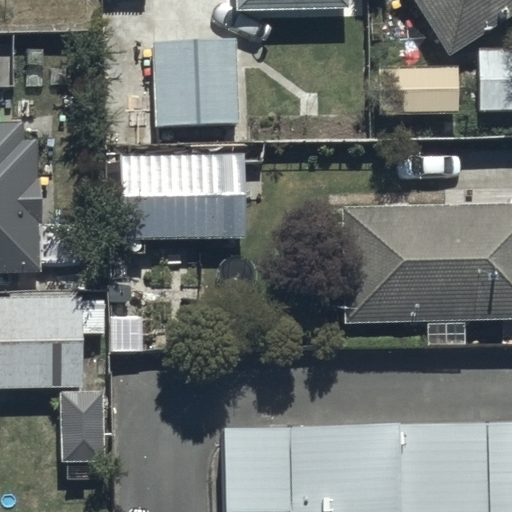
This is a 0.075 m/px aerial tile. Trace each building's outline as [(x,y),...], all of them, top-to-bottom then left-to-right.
[(341,0),(229,0),(229,17),(342,15),(341,0)] [(511,0),(407,0),(443,56),(511,14),(511,0)] [(230,45),(146,47),(148,130),(232,129),(230,45)] [(511,53),(471,54),(473,118),(511,117),(511,53)] [(448,68),(371,70),(372,117),(449,115),(448,68)] [(0,276),(32,276),(31,148),(17,148),(17,130),(0,129),(0,276)] [(240,160),(116,158),(114,244),(238,247),(240,160)] [(511,210),(335,213),(337,328),(511,325),(511,210)] [(73,300),(0,301),(0,392),(75,390),(73,300)] [(97,398),(55,400),(57,466),(100,464),(97,398)] [(511,511),(511,424),(213,432),(214,511),(511,511)]
